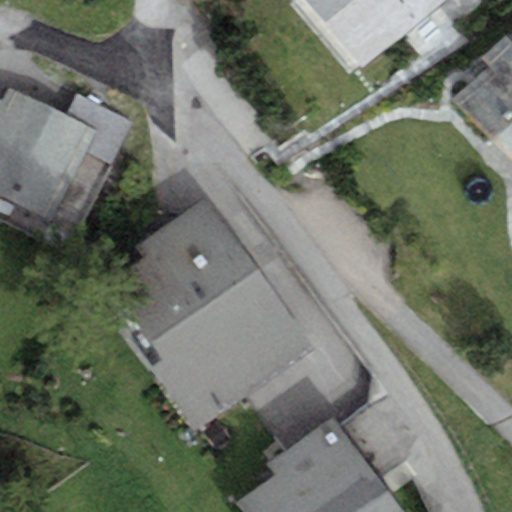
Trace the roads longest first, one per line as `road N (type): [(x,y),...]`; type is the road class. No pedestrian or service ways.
road 1 (residential): [(472,511),(419,413),(221,145),(137,81)]
road 2 (residential): [(137,81),(0,25)]
